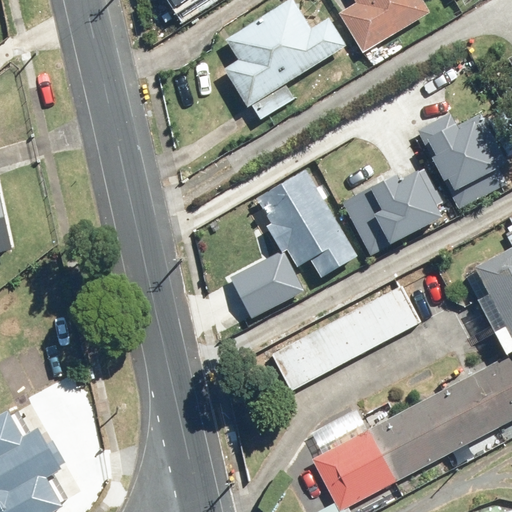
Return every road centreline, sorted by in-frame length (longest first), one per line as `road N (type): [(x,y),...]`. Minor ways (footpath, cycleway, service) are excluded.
road 1 (tertiary): [(85,0),(202,511)]
road 2 (unknown): [(133,212),(507,0)]
road 3 (unknown): [(171,378),(511,201)]
